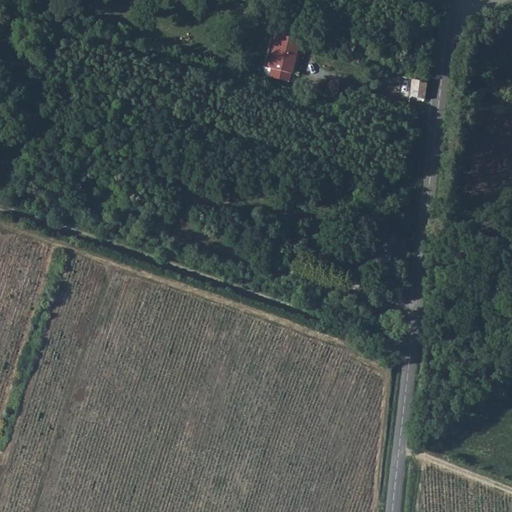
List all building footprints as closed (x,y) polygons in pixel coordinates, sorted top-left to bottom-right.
[(283,36),(282,42),(302,48),(304,40),(283,36)] [(282,42),(277,60),(298,67),(302,48),(282,42)] [(372,56),(370,63),(389,69),(390,62),(372,56)] [(18,57),(17,66),(24,67),(25,59),(18,57)] [(277,60),(275,71),(276,71),(295,75),(296,75),(298,67),(277,60)] [(425,63),(415,61),(412,75),(422,78),(425,63)] [(295,75),(276,71),(274,79),(293,83),(295,75)] [(414,78),(411,95),(425,99),(427,82),(414,78)] [(374,252),(370,266),(386,271),(398,235),(388,232),(380,254),(374,252)]
